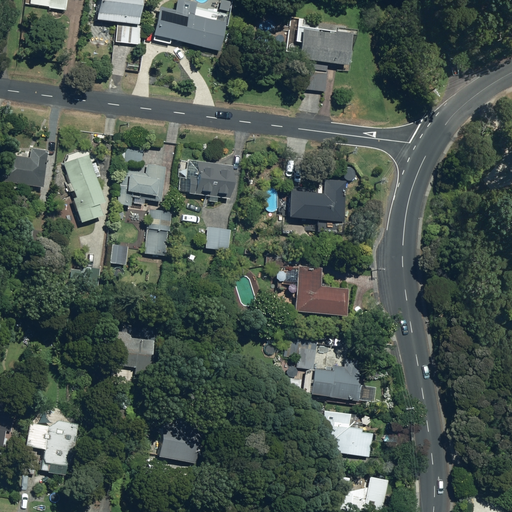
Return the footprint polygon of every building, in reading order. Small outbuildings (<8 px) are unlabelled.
[(115,42),(140,44),(142,24),(137,24),(139,0),(97,0),(95,19),(117,21),(115,42)] [(152,34),(220,51),(226,22),(193,14),(196,2),(188,0),(178,0),(176,10),(159,6),(152,34)] [(299,58),(347,65),(352,33),(335,31),(335,33),(303,28),(299,58)] [(304,89),(325,91),(328,72),(307,69),(304,89)] [(124,162),(140,164),(143,140),(127,138),(124,162)] [(0,164),(0,183),(41,189),(47,152),(30,149),(28,159),(2,155),(0,164)] [(91,164),(88,155),(63,163),(74,197),(71,198),(80,223),(102,215),(98,204),(104,202),(95,177),(99,176),(95,162),(91,164)] [(209,202),(217,203),(217,198),(228,199),(233,165),(189,159),(186,178),(181,177),(179,193),(209,197),(209,202)] [(116,204),(130,206),(132,193),(135,194),(133,204),(143,206),(144,200),(161,203),(166,166),(148,164),(146,173),(121,169),(116,204)] [(258,169),(262,175),(269,170),(265,164),(258,169)] [(287,217),(343,221),(346,180),(325,178),(324,193),(289,190),(287,217)] [(1,207),(14,229),(30,219),(17,197),(1,207)] [(145,253),(165,255),(171,212),(149,209),(147,228),(148,228),(145,253)] [(181,217),(202,221),(203,214),(182,211),(181,217)] [(204,249),(224,251),(227,229),(207,226),(204,249)] [(19,248),(36,250),(39,231),(21,229),(19,248)] [(125,248),(109,246),(107,265),(122,267),(125,248)] [(367,266),(376,266),(375,255),(367,256),(367,266)] [(124,271),(127,275),(136,269),(133,265),(124,271)] [(294,312),(348,316),(350,289),(320,287),(321,269),(298,267),(294,312)] [(68,281),(79,281),(79,271),(69,270),(68,281)] [(127,365),(139,366),(139,362),(151,363),(153,340),(131,337),(132,328),(107,325),(104,353),(126,355),(126,360),(128,361),(127,365)] [(285,341),(283,356),(314,360),(316,345),(285,341)] [(310,395),(360,401),(362,384),(358,383),(361,360),(345,358),(344,367),(333,366),(332,370),(314,368),(310,395)] [(0,432),(10,435),(13,419),(7,417),(8,410),(0,407),(0,462),(2,455),(0,454),(0,432)] [(318,450),(369,457),(372,434),(361,432),(362,428),(348,427),(350,414),(324,411),(318,450)] [(39,470),(62,474),(64,466),(71,462),(77,424),(58,420),(49,426),(29,423),(24,446),(42,449),(39,470)] [(158,457),(195,463),(201,428),(163,423),(158,457)] [(19,474),(33,476),(37,450),(23,448),(19,474)] [(350,511),(351,511),(352,511),(382,511),(388,481),(371,477),(366,501),(353,498),(354,494),(347,492),(350,479),(334,476),(327,511),(330,511),(350,511)]
